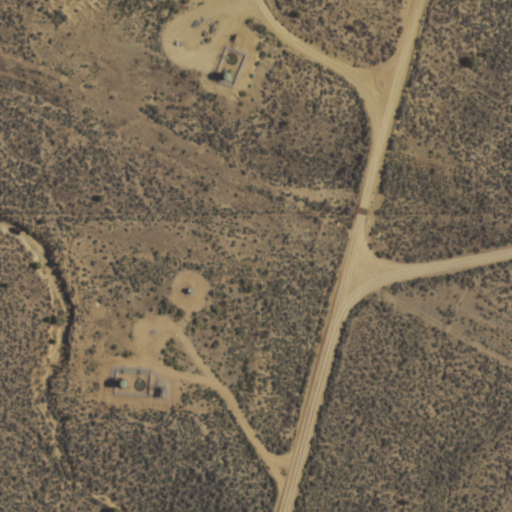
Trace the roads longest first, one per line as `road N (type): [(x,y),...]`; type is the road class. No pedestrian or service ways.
road 1 (tertiary): [(353,0),(331,51),(305,72),(299,126),(200,511)]
road 2 (tertiary): [(511,235),(255,300)]
road 3 (tertiary): [(305,72),(135,24),(95,0)]
